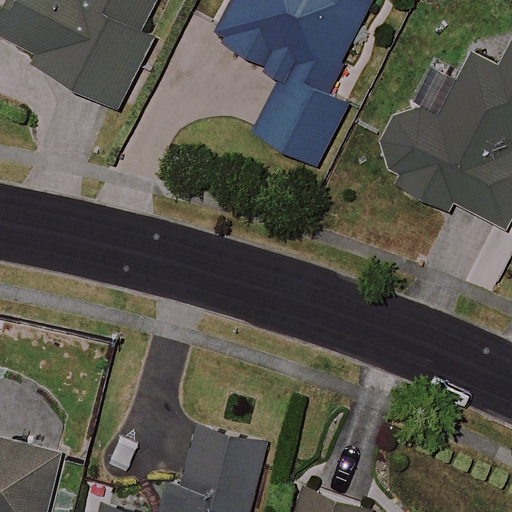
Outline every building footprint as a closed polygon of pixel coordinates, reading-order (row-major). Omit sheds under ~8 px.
[(173,0),(16,0),(1,32),(34,49),(29,58),(122,104),(173,0)] [(375,0),(238,0),(219,37),(288,73),(258,130),(323,164),(355,104),(328,90),(375,0)] [(407,103),(386,145),(397,178),(451,205),(454,199),(510,227),(511,222),(511,152),(511,151),(511,41),(499,67),(469,52),(436,118),(407,103)] [(0,375),(0,511),(50,511),(65,452),(56,450),(70,393),(0,375)] [(256,511),(274,444),(202,425),(188,481),(175,477),(165,511),(139,511),(108,504),(105,511),(256,511)] [(373,511),(375,510),(308,487),(298,511),(373,511)]
